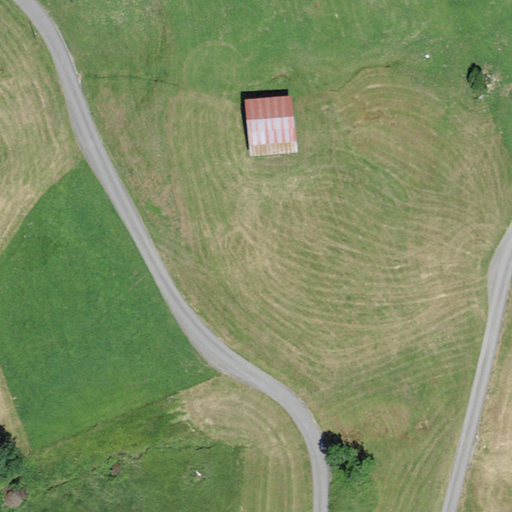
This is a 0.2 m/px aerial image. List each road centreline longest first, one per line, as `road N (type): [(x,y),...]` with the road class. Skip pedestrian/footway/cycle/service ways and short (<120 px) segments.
road 1 (residential): [(24,0),(51,34),(94,150),(176,303),(221,356),(277,389),(308,427),(319,511)]
road 2 (residential): [(446,511),(511,256)]
